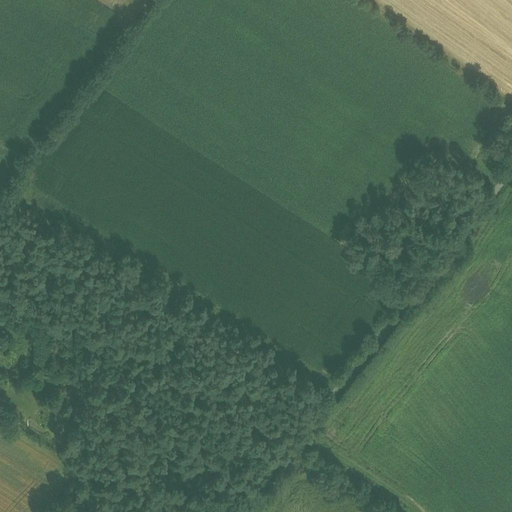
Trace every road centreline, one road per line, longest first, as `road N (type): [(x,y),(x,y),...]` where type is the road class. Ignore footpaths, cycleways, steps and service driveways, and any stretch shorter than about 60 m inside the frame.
road 1 (unclassified): [(511,179),(270,511)]
road 2 (track): [(331,437),(438,511)]
